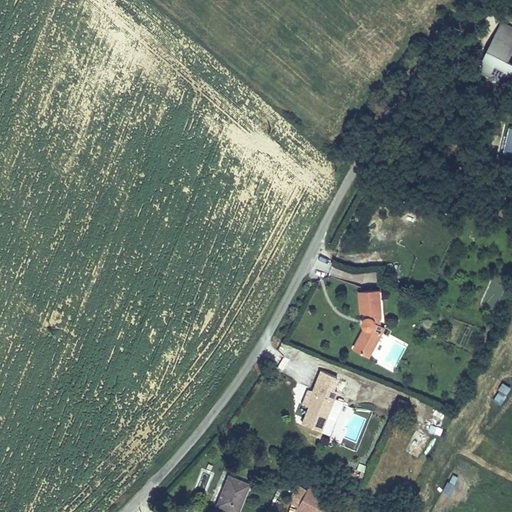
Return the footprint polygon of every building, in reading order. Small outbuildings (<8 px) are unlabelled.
[(511,38),(511,36),(511,29),(503,25),(500,32),(511,38)] [(508,86),(511,77),(511,62),(511,59),(511,36),(511,38),(500,32),(481,73),(508,86)] [(368,350),(383,321),(379,319),(378,310),(380,310),(377,284),(359,286),(360,306),(365,305),(365,310),(364,311),(363,312),(363,313),(362,314),(362,316),(362,318),(362,319),(363,320),(364,322),(354,342),(368,350)] [(335,395),(338,386),(341,387),(346,374),(336,371),(332,384),(316,378),(312,388),(316,389),(310,405),(305,419),(323,426),(335,395)] [(310,405),(316,389),(312,388),(307,404),(310,405)] [(332,429),(344,398),(335,395),(323,426),(332,429)] [(429,432),(441,435),(442,427),(431,424),(429,432)] [(414,430),(405,452),(419,458),(429,436),(414,430)] [(236,511),(237,511),(250,482),(227,474),(215,504),(236,511)] [(335,511),(344,497),(312,479),(296,507),(303,511),(335,511)] [(287,502),(295,506),(301,495),(293,491),(287,502)]
